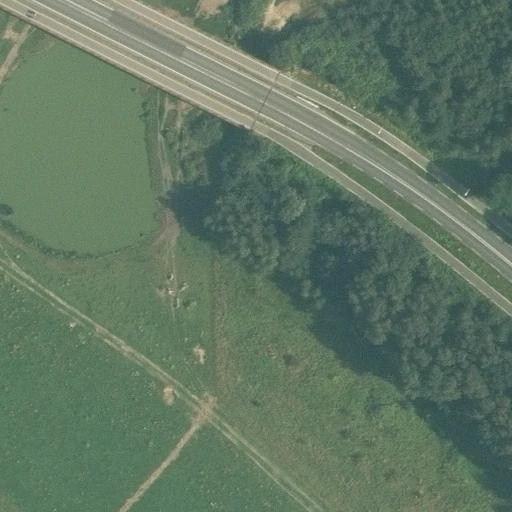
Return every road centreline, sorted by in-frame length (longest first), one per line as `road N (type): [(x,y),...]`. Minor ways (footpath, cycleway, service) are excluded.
road 1 (primary): [(511,264),(347,143),(66,0)]
road 2 (track): [(0,271),(147,370),(316,511)]
